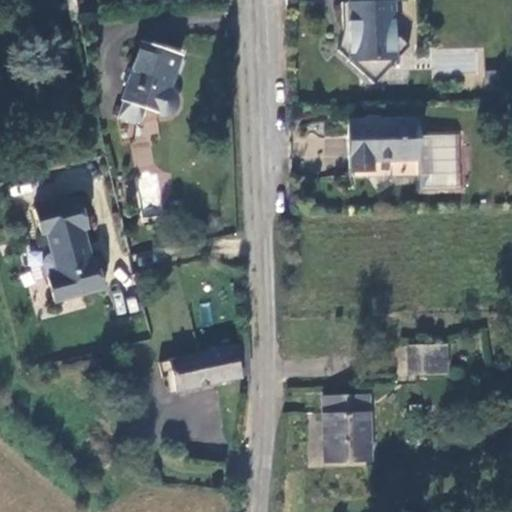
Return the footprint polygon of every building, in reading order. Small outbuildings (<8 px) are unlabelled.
[(347,45),(383,79),(419,40),(405,26),(403,0),(350,0),(352,26),(358,26),(359,33),(347,45)] [(358,26),(352,26),(347,45),(359,33),(358,26)] [(142,110),(157,114),(159,114),(164,114),(168,111),(172,108),(173,103),(172,98),(170,94),(166,90),(163,90),(172,53),(134,44),(116,122),(133,126),(139,122),(142,110)] [(411,157),(410,113),(345,114),(346,172),(371,172),(371,157),(411,157)] [(131,141),(132,168),(152,167),(151,139),(131,141)] [(78,198),(33,209),(39,234),(44,233),(50,255),(45,256),(41,262),(52,303),(102,290),(94,258),(89,260),(82,230),(86,229),(78,198)] [(405,368),(443,365),(440,332),(403,335),(405,368)] [(148,358),(154,393),(164,391),(164,394),(229,382),(228,379),(241,376),(235,341),(148,358)] [(369,454),(369,392),(318,392),(319,454),(369,454)] [(402,400),(402,422),(414,422),(414,400),(402,400)]
